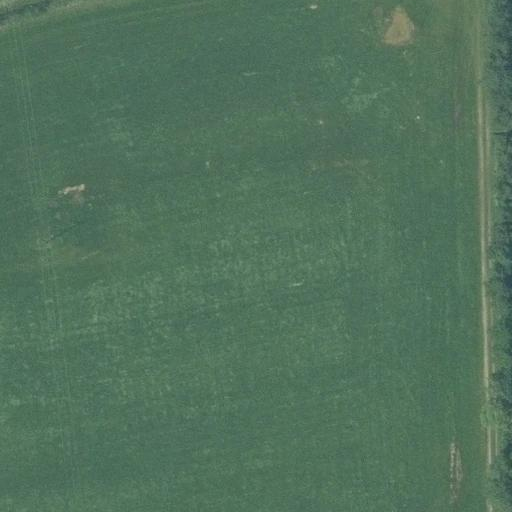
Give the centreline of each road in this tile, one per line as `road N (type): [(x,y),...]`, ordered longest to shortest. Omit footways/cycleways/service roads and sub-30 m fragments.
road 1 (track): [(484,0),(499,511)]
road 2 (track): [(194,0),(0,49)]
